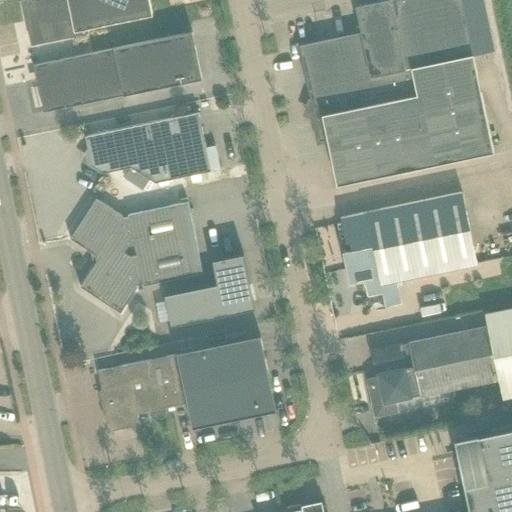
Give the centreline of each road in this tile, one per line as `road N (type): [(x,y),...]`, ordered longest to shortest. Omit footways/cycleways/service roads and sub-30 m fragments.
road 1 (unclassified): [(63,502),(295,450),(313,440),(322,420),(239,0)]
road 2 (unclassified): [(63,502),(0,188)]
